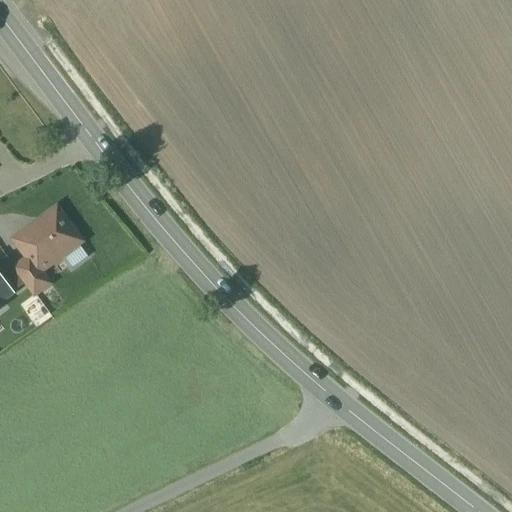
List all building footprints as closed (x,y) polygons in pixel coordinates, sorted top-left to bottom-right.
[(39,274),(40,273),(81,243),(57,210),(14,241),(29,260),(39,274)] [(7,258),(0,262),(0,278),(11,294),(26,283),(16,270),(7,258)] [(29,260),(16,270),(26,283),(28,286),(43,276),(40,273),(39,274),(29,260)] [(50,286),(43,276),(28,286),(35,296),(50,286)] [(0,310),(1,309),(0,307),(0,302),(11,294),(0,278),(0,310)]
